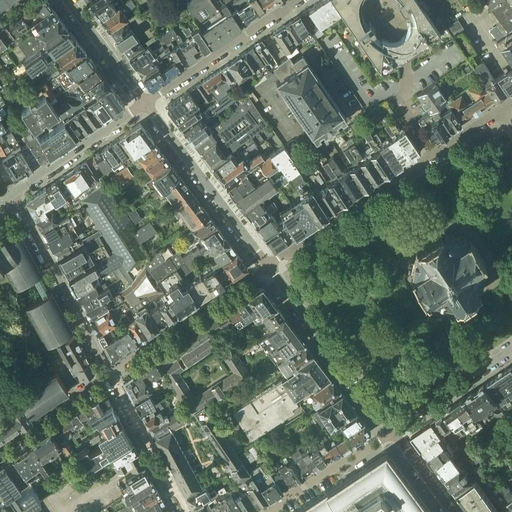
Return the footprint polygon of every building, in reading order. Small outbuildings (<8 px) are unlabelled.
[(39,16),(51,7),(45,0),(40,0),(32,5),(39,16)] [(94,0),(88,4),(95,12),(112,0),(94,0)] [(123,3),(120,0),(112,0),(95,12),(100,20),(119,6),(123,3)] [(127,0),(123,3),(119,6),(100,20),(109,32),(117,26),(125,21),(128,19),(124,13),(135,4),(131,0),(127,0)] [(181,0),(193,18),(214,5),(210,0),(181,0)] [(226,0),(232,8),(243,0),(226,0)] [(248,0),(250,3),(258,14),(266,9),(259,0),(248,0)] [(259,0),(266,9),(272,5),(268,0),(259,0)] [(333,0),(320,0),(318,2),(331,20),(339,14),(339,9),(333,0)] [(405,57),(440,33),(417,0),(333,0),(360,39),(357,41),(361,51),(366,48),(383,72),(405,57)] [(511,0),(484,0),(473,8),(484,1),(485,0),(495,13),(500,21),(511,11),(511,0)] [(486,4),(484,1),(473,8),(475,11),(486,4)] [(223,17),(219,10),(198,25),(198,26),(201,30),(201,31),(212,46),(232,32),(241,26),(232,12),(225,2),(221,5),(227,14),(223,17)] [(323,26),(331,20),(318,2),(308,9),(323,31),(325,29),(323,26)] [(241,26),(258,14),(250,3),(243,7),(242,8),(238,11),(237,9),(232,12),(241,26)] [(33,20),(39,16),(32,5),(26,10),(33,20)] [(33,26),(37,29),(57,14),(51,7),(39,16),(33,20),(30,22),(33,26)] [(323,31),(308,9),(299,14),(315,37),(323,31)] [(20,14),(27,24),(30,22),(33,20),(26,10),(20,14)] [(511,29),(511,11),(500,21),(508,32),(511,29)] [(125,21),(117,26),(126,39),(134,34),(126,23),(138,16),(136,13),(128,19),(125,21)] [(20,14),(13,19),(22,31),(29,27),(27,24),(20,14)] [(23,40),(19,43),(22,47),(29,57),(67,28),(57,14),(37,29),(22,39),(23,40)] [(312,39),(315,37),(299,14),(291,20),(307,43),(312,39)] [(18,43),(19,43),(23,40),(22,39),(19,34),(22,31),(13,19),(6,24),(18,43)] [(307,43),(291,20),(283,25),(299,49),(307,43)] [(448,26),(454,35),(464,29),(458,20),(448,26)] [(500,21),(495,24),(503,35),(508,32),(500,21)] [(12,48),(8,43),(9,43),(8,43),(13,39),(16,44),(18,43),(6,24),(0,28),(0,33),(11,49),(12,48)] [(288,56),(299,49),(283,25),(273,32),(288,56)] [(119,44),(126,39),(117,26),(109,32),(119,44)] [(212,46),(201,31),(201,30),(198,26),(197,27),(191,31),(188,26),(186,28),(185,27),(182,28),(187,36),(192,33),(194,37),(197,40),(196,41),(200,47),(193,51),(197,57),(212,46)] [(33,72),(40,67),(75,38),(67,28),(29,57),(24,60),(33,72)] [(181,67),(182,66),(190,61),(180,43),(179,43),(175,45),(171,38),(175,35),(175,32),(172,28),(162,34),(168,44),(167,45),(170,49),(174,56),(181,67)] [(511,66),(511,29),(503,35),(495,41),(511,66)] [(482,81),(495,100),(507,92),(497,77),(494,79),(482,60),(475,51),(461,31),(453,36),(482,81)] [(6,52),(11,49),(0,33),(0,49),(4,46),(6,49),(4,50),(6,52)] [(135,52),(144,47),(147,44),(147,45),(155,39),(153,36),(142,44),(134,34),(126,39),(135,52)] [(147,44),(144,47),(135,52),(128,57),(136,67),(151,56),(167,45),(168,44),(162,34),(155,39),(160,45),(152,50),(147,45),(147,44)] [(180,43),(190,61),(197,57),(193,51),(200,47),(196,41),(197,40),(194,37),(190,40),(188,38),(183,41),(179,35),(175,37),(179,43),(180,43)] [(75,38),(40,67),(50,79),(85,51),(75,38)] [(135,52),(126,39),(119,44),(128,57),(135,52)] [(264,64),(273,57),(261,40),(252,47),(262,60),(264,64)] [(151,56),(136,67),(142,75),(143,77),(158,67),(157,65),(154,61),(158,59),(157,57),(170,49),(167,45),(151,56)] [(256,64),(262,60),(252,47),(245,51),(261,75),(269,70),(266,66),(260,70),(256,64)] [(85,51),(50,79),(40,86),(49,100),(81,75),(95,64),(85,51)] [(261,75),(245,51),(239,56),(250,73),(252,71),(257,78),(261,75)] [(296,58),(292,60),(289,56),(272,67),(280,78),(275,82),(311,135),(316,141),(321,137),(319,135),(323,133),(324,135),(329,131),(327,129),(332,126),(333,129),(338,125),(337,123),(340,121),(341,122),(346,119),(302,54),(296,58)] [(166,77),(181,67),(174,56),(159,66),(166,77)] [(238,81),(250,73),(239,56),(226,64),(238,81)] [(55,108),(102,74),(95,64),(81,75),(49,100),(55,108)] [(240,84),(238,81),(226,64),(220,69),(233,89),(240,84)] [(473,69),(470,64),(464,68),(467,73),(473,69)] [(166,77),(159,66),(158,67),(143,77),(150,85),(153,86),(166,77)] [(511,67),(509,69),(497,77),(507,92),(511,88),(511,67)] [(220,69),(210,76),(200,82),(210,97),(211,96),(213,100),(217,97),(218,99),(223,96),(229,92),(233,89),(220,69)] [(96,94),(110,84),(102,74),(55,108),(58,113),(59,113),(61,117),(95,93),(96,94)] [(16,95),(24,90),(17,80),(9,86),(16,95)] [(446,102),(460,123),(495,100),(482,81),(468,90),(474,100),(467,104),(461,95),(449,103),(447,101),(446,102)] [(189,90),(190,90),(199,104),(201,103),(198,99),(203,96),(206,100),(210,97),(200,82),(189,90)] [(429,112),(436,108),(439,106),(446,102),(447,101),(434,82),(417,94),(429,112)] [(94,111),(118,94),(110,84),(96,94),(97,96),(84,106),(94,111)] [(49,156),(75,139),(63,121),(39,137),(34,130),(58,113),(55,108),(49,100),(40,86),(15,103),(22,113),(34,129),(32,130),(49,156)] [(190,90),(180,96),(189,110),(194,107),(197,106),(199,104),(190,90)] [(186,134),(193,142),(211,129),(210,127),(207,123),(211,121),(210,120),(218,114),(217,113),(234,100),(229,92),(223,96),(218,99),(207,108),(211,114),(205,119),(205,121),(186,134)] [(123,107),(124,103),(118,94),(94,111),(102,121),(123,107)] [(180,96),(167,105),(167,108),(176,120),(189,110),(180,96)] [(249,98),(210,127),(211,129),(193,142),(202,154),(232,131),(230,128),(245,116),(248,119),(258,111),(249,98)] [(439,106),(440,107),(443,105),(446,109),(443,111),(454,128),(460,123),(446,102),(439,106)] [(94,111),(84,106),(63,121),(75,139),(102,121),(94,111)] [(194,107),(189,110),(176,120),(181,127),(201,112),(197,106),(194,107)] [(377,107),(370,112),(373,117),(380,112),(377,107)] [(201,112),(181,127),(186,134),(205,121),(205,119),(211,114),(207,108),(201,112)] [(447,132),(454,128),(443,111),(440,113),(436,108),(429,112),(417,120),(422,126),(430,121),(436,117),(447,132)] [(7,110),(1,114),(0,114),(0,130),(0,131),(8,126),(3,118),(10,114),(7,110)] [(248,119),(250,122),(234,134),(232,131),(202,154),(211,166),(226,155),(267,124),(258,111),(248,119)] [(447,132),(436,117),(430,121),(441,136),(447,132)] [(388,123),(411,156),(420,151),(403,126),(398,129),(392,120),(388,123)] [(353,129),(360,125),(357,121),(351,126),(353,129)] [(441,136),(430,121),(422,126),(432,142),(441,136)] [(140,123),(130,129),(119,137),(133,157),(154,143),(140,123)] [(386,138),(403,162),(411,156),(388,123),(384,126),(390,135),(386,138)] [(367,128),(394,168),(403,162),(386,138),(382,141),(372,125),(367,128)] [(8,126),(0,131),(0,130),(0,143),(6,140),(3,136),(11,131),(8,126)] [(368,152),(383,175),(394,168),(367,128),(362,131),(374,148),(368,152)] [(24,135),(28,141),(41,162),(49,156),(32,130),(24,135)] [(133,157),(119,137),(111,143),(125,163),(133,158),(132,158),(133,157)] [(10,149),(6,140),(0,143),(0,155),(10,149)] [(28,141),(20,146),(33,167),(41,162),(28,141)] [(348,146),(373,182),(383,175),(368,152),(363,156),(353,142),(348,146)] [(124,163),(125,163),(111,143),(101,149),(111,162),(114,167),(123,161),(124,163)] [(138,158),(144,166),(161,153),(155,145),(138,158)] [(237,179),(226,186),(235,197),(259,180),(255,174),(262,169),(266,175),(279,166),(291,158),(292,157),(283,145),(270,154),(264,159),(237,179)] [(2,158),(14,179),(33,167),(20,146),(2,158)] [(347,166),(362,189),(373,182),(348,146),(343,149),(352,163),(347,166)] [(94,154),(103,167),(106,172),(109,170),(107,167),(106,168),(105,166),(106,165),(106,166),(111,162),(101,149),(94,154)] [(218,175),(228,167),(238,160),(233,152),(212,168),(218,175)] [(246,154),(238,160),(228,167),(235,176),(237,179),(264,159),(260,152),(249,160),(246,154)] [(169,163),(161,153),(144,166),(148,171),(142,176),(145,181),(152,176),(169,163)] [(98,171),(103,167),(94,154),(86,159),(92,167),(90,169),(96,179),(101,178),(99,176),(101,175),(98,171)] [(327,160),(352,196),(362,189),(347,166),(341,170),(332,157),(327,160)] [(285,173),(275,180),(280,186),(289,179),(299,171),(291,158),(279,166),(285,173)] [(86,159),(79,164),(90,180),(91,180),(96,179),(90,169),(92,167),(86,159)] [(326,181),(341,203),(352,196),(327,160),(322,163),(331,177),(326,181)] [(152,197),(162,190),(170,184),(168,182),(178,175),(169,163),(152,176),(145,181),(150,188),(153,188),(155,190),(150,193),(152,197)] [(96,179),(91,180),(90,180),(79,164),(64,175),(75,193),(80,200),(106,183),(101,175),(99,176),(101,178),(96,179)] [(119,185),(133,175),(126,166),(112,176),(119,185)] [(314,192),(328,212),(341,203),(326,181),(315,166),(311,168),(322,184),(313,189),(315,191),(314,192)] [(235,176),(228,167),(218,175),(224,184),(235,176)] [(299,171),(289,179),(297,191),(303,199),(317,220),(327,213),(311,189),(305,193),(303,189),(302,190),(301,188),(302,188),(301,186),(298,185),(305,180),(299,171)] [(73,204),(80,200),(75,193),(64,175),(57,179),(66,195),(73,204)] [(164,194),(171,204),(190,191),(178,175),(168,182),(170,184),(162,190),(152,197),(154,200),(164,194)] [(236,199),(235,199),(244,211),(267,193),(268,195),(278,187),(269,175),(237,198),(236,199)] [(73,204),(66,195),(57,179),(47,186),(55,200),(58,204),(62,210),(73,204)] [(90,215),(98,228),(102,234),(113,252),(95,264),(69,279),(76,292),(102,277),(113,270),(118,279),(125,275),(130,284),(150,259),(132,232),(136,230),(106,183),(80,200),(84,206),(90,215)] [(27,202),(35,218),(53,207),(51,202),(55,200),(47,186),(29,198),(27,202)] [(208,215),(190,191),(171,204),(175,209),(172,211),(178,219),(181,216),(190,228),(208,215)] [(267,193),(244,211),(249,217),(264,207),(261,203),(269,197),(268,195),(267,193)] [(303,199),(292,206),(306,227),(316,221),(317,220),(303,199)] [(264,207),(249,217),(255,225),(271,213),(270,212),(269,213),(267,211),(275,204),(273,201),(264,207)] [(53,207),(57,213),(62,210),(58,204),(53,207)] [(292,206),(281,213),(283,216),(286,221),(295,234),(305,228),(306,227),(292,206)] [(57,213),(53,207),(35,218),(42,230),(59,220),(55,214),(57,213)] [(42,230),(47,240),(67,228),(74,225),(84,219),(79,209),(68,215),(59,220),(42,230)] [(142,218),(136,209),(129,214),(135,223),(142,218)] [(271,213),(255,225),(264,237),(274,230),(280,226),(286,221),(283,216),(276,221),(271,213)] [(160,214),(136,230),(132,232),(150,259),(154,254),(157,252),(156,250),(162,246),(155,235),(157,233),(152,224),(162,217),(160,214)] [(188,239),(190,243),(216,225),(208,215),(190,228),(191,230),(187,232),(191,237),(188,239)] [(274,230),(264,237),(272,248),(275,248),(284,242),(295,235),(291,228),(286,221),(280,226),(274,230)] [(47,240),(52,248),(69,240),(74,236),(79,233),(74,225),(67,228),(47,240)] [(185,281),(186,281),(193,275),(198,272),(190,259),(202,252),(201,250),(223,235),(216,225),(190,243),(186,245),(189,250),(196,245),(198,247),(193,251),(192,250),(182,256),(178,251),(169,257),(185,281)] [(74,249),(91,241),(102,234),(98,228),(71,245),(69,240),(52,248),(57,259),(74,249)] [(469,239),(466,241),(467,238),(443,233),(443,237),(441,233),(429,241),(417,249),(419,252),(415,252),(410,276),(413,276),(410,277),(427,303),(429,301),(429,304),(437,305),(452,308),(453,306),(455,308),(480,292),(478,289),(480,289),(485,266),(482,265),(485,263),(469,239)] [(0,267),(4,265),(8,272),(16,287),(33,277),(43,296),(26,305),(38,327),(47,344),(61,336),(72,331),(51,291),(47,293),(38,275),(41,273),(19,234),(14,237),(7,241),(3,235),(0,236),(0,267)] [(208,266),(210,269),(211,270),(215,268),(227,261),(237,254),(223,235),(201,250),(202,252),(203,251),(205,255),(211,251),(216,258),(215,258),(217,261),(218,260),(218,261),(215,264),(214,262),(208,265),(208,266)] [(74,249),(57,259),(62,268),(63,268),(79,259),(101,247),(101,246),(103,244),(98,236),(91,241),(74,249)] [(103,244),(101,246),(101,247),(106,255),(112,252),(106,243),(103,244)] [(129,308),(134,316),(147,336),(159,327),(149,311),(146,305),(146,304),(161,294),(164,292),(157,281),(155,279),(150,270),(160,263),(165,260),(159,251),(157,252),(154,254),(150,259),(130,284),(119,291),(123,298),(124,301),(129,308)] [(246,266),(237,254),(227,261),(236,275),(240,272),(240,273),(244,270),(246,266)] [(188,308),(197,301),(187,285),(185,281),(169,257),(165,260),(160,263),(188,308)] [(69,279),(95,264),(92,258),(82,263),(79,259),(63,268),(69,279)] [(225,282),(236,275),(227,261),(215,268),(225,282)] [(150,270),(155,279),(161,275),(163,277),(157,281),(164,292),(168,298),(178,314),(188,308),(160,263),(150,270)] [(211,291),(217,287),(207,271),(210,269),(208,266),(198,272),(211,291)] [(225,282),(215,268),(211,270),(210,269),(207,271),(217,287),(225,282)] [(198,272),(193,275),(195,279),(193,280),(204,297),(211,291),(198,272)] [(197,301),(204,297),(193,280),(188,284),(186,281),(185,281),(187,285),(197,301)] [(76,294),(81,302),(98,292),(108,286),(105,282),(96,287),(94,283),(76,294)] [(108,286),(98,292),(81,302),(85,310),(108,298),(112,296),(108,286)] [(244,312),(234,319),(238,326),(247,320),(254,315),(257,320),(261,317),(276,306),(270,297),(263,288),(260,287),(247,296),(244,298),(251,307),(248,309),(248,310),(244,312)] [(112,296),(108,298),(85,310),(89,317),(123,298),(119,291),(112,296)] [(157,305),(157,306),(168,321),(178,314),(168,298),(164,292),(161,294),(165,300),(157,305)] [(244,298),(237,303),(244,312),(248,310),(248,309),(251,307),(244,298)] [(90,319),(98,333),(110,326),(115,324),(115,323),(124,318),(121,314),(129,308),(124,301),(90,319)] [(235,304),(226,310),(233,320),(234,319),(244,312),(237,303),(235,304)] [(157,306),(157,305),(150,310),(146,304),(146,305),(149,311),(159,327),(168,321),(157,306)] [(128,326),(138,341),(147,336),(134,316),(129,308),(121,314),(124,318),(129,325),(128,326)] [(266,325),(260,329),(264,333),(270,329),(276,324),(274,321),(283,315),(278,308),(262,319),(266,325)] [(224,311),(218,316),(224,326),(233,320),(226,310),(224,311)] [(276,358),(277,359),(288,351),(303,341),(283,315),(274,321),(276,324),(270,329),(258,337),(275,359),(276,358)] [(218,316),(213,319),(219,328),(219,329),(224,326),(218,316)] [(203,326),(200,328),(207,338),(210,336),(220,330),(219,329),(219,328),(213,319),(203,326)] [(110,326),(117,338),(125,350),(138,341),(128,326),(119,331),(115,324),(110,326)] [(104,345),(117,338),(110,326),(98,333),(104,345)] [(192,333),(187,337),(194,347),(199,343),(207,338),(200,328),(192,333)] [(180,356),(187,366),(192,363),(193,363),(205,355),(205,354),(216,347),(227,340),(220,330),(210,336),(207,338),(199,343),(194,347),(189,350),(180,356)] [(94,371),(74,335),(64,341),(62,338),(55,342),(78,382),(94,371)] [(182,340),(174,346),(180,356),(189,350),(194,347),(187,337),(182,340)] [(114,357),(125,350),(117,338),(104,345),(110,356),(114,357)] [(226,361),(233,372),(240,383),(252,376),(245,366),(247,365),(237,350),(235,352),(227,340),(216,347),(222,355),(222,356),(225,361),(226,361)] [(329,376),(312,354),(305,344),(290,354),(288,351),(277,359),(287,372),(292,369),(293,370),(280,378),(233,410),(233,411),(232,411),(250,438),(251,437),(251,438),(293,410),(291,406),(298,403),(294,397),(311,386),(313,388),(329,376)] [(162,354),(170,365),(178,360),(177,358),(170,348),(162,354)] [(155,359),(162,371),(170,365),(162,354),(155,359)] [(139,369),(132,374),(137,383),(145,378),(146,380),(150,379),(162,371),(155,359),(149,362),(145,365),(139,369)] [(204,406),(195,396),(179,372),(184,369),(178,360),(170,365),(162,371),(168,379),(171,383),(186,407),(191,414),(194,412),(204,406)] [(511,364),(486,382),(504,409),(511,403),(511,364)] [(56,372),(22,395),(35,412),(68,389),(56,372)] [(204,406),(240,383),(233,372),(220,380),(220,379),(207,388),(195,396),(204,406)] [(132,374),(123,380),(127,386),(130,392),(147,382),(146,380),(145,378),(137,383),(132,374)] [(147,382),(130,392),(133,398),(151,389),(157,385),(164,381),(160,376),(153,380),(154,382),(149,385),(147,382)] [(315,407),(340,390),(330,378),(311,391),(316,398),(311,402),(315,407)] [(164,381),(157,385),(160,390),(171,383),(168,379),(164,381)] [(486,382),(466,395),(481,418),(483,416),(488,425),(505,415),(502,410),(504,409),(486,382)] [(98,397),(104,407),(111,402),(106,394),(105,392),(98,397)] [(149,392),(134,400),(140,411),(149,407),(155,403),(149,392)] [(330,428),(356,411),(341,392),(317,409),(317,410),(312,412),(321,425),(325,423),(329,429),(330,428)] [(0,435),(18,423),(19,424),(31,415),(35,412),(22,395),(7,405),(10,409),(0,415),(0,435)] [(466,395),(456,402),(475,429),(482,424),(479,419),(481,418),(466,395)] [(98,397),(91,402),(97,411),(104,407),(98,397)] [(140,411),(144,419),(155,413),(159,409),(162,406),(160,401),(155,403),(149,407),(140,411)] [(90,416),(97,411),(91,402),(84,407),(90,416)] [(90,416),(95,425),(99,422),(115,412),(111,402),(104,407),(97,411),(90,416)] [(470,432),(475,429),(456,402),(446,409),(463,433),(468,429),(470,432)] [(144,419),(148,426),(159,420),(163,416),(161,412),(164,407),(162,406),(159,409),(155,413),(144,419)] [(204,406),(194,412),(201,421),(200,422),(231,467),(231,468),(230,472),(237,482),(250,473),(249,471),(242,461),(211,416),(210,415),(209,413),(204,406)] [(95,425),(90,416),(84,407),(77,411),(84,421),(83,422),(84,424),(81,426),(83,428),(86,427),(87,427),(91,424),(92,426),(95,425)] [(159,420),(148,426),(153,435),(163,429),(168,427),(168,426),(170,425),(170,426),(183,418),(191,414),(186,407),(175,413),(168,417),(167,414),(163,416),(159,420)] [(446,409),(432,418),(442,432),(447,429),(452,436),(454,439),(454,438),(463,433),(446,409)] [(70,417),(79,431),(83,428),(81,426),(84,424),(83,422),(84,421),(77,411),(70,417)] [(350,429),(357,425),(363,421),(356,411),(330,428),(333,434),(343,428),(346,432),(350,429)] [(98,437),(105,433),(121,422),(115,412),(99,422),(100,423),(99,423),(102,428),(78,442),(81,447),(98,437)] [(213,419),(238,453),(242,450),(218,416),(213,419)] [(78,431),(79,431),(70,417),(65,420),(72,430),(76,437),(80,434),(78,431)] [(183,418),(170,426),(169,426),(171,430),(172,431),(186,423),(183,418)] [(447,429),(442,432),(432,418),(412,432),(428,453),(452,436),(447,429)] [(76,437),(72,430),(65,420),(59,424),(66,435),(65,435),(67,437),(72,433),(75,438),(76,437)] [(357,425),(364,435),(370,430),(363,421),(357,425)] [(101,443),(103,446),(126,431),(121,422),(105,433),(98,437),(101,443)] [(56,427),(51,430),(57,440),(65,435),(66,435),(59,424),(56,426),(56,427)] [(357,425),(350,429),(346,432),(334,440),(341,450),(364,435),(357,425)] [(61,446),(57,440),(51,430),(31,444),(42,459),(47,456),(54,466),(64,459),(57,449),(61,446)] [(171,430),(155,439),(186,496),(202,487),(172,431),(171,430)] [(131,440),(126,431),(103,446),(101,443),(96,446),(94,443),(77,452),(86,468),(110,454),(131,440)] [(428,453),(435,463),(451,451),(459,445),(454,438),(454,439),(452,436),(428,453)] [(333,437),(325,442),(334,455),(341,450),(334,440),(333,437)] [(67,438),(60,443),(68,456),(75,451),(67,438)] [(110,454),(115,462),(113,464),(117,473),(141,458),(131,440),(110,454)] [(435,463),(444,476),(461,465),(453,455),(456,453),(469,470),(474,465),(463,449),(465,447),(477,465),(481,462),(467,440),(459,445),(451,451),(435,463)] [(325,442),(318,447),(326,460),(334,455),(325,442)] [(49,470),(42,459),(31,444),(25,448),(24,448),(21,450),(34,468),(39,465),(45,473),(49,470)] [(248,449),(255,459),(260,456),(253,446),(248,449)] [(326,460),(318,447),(310,452),(319,465),(326,460)] [(304,475),(311,470),(301,455),(297,448),(290,453),(294,460),(295,460),(304,475)] [(29,472),(34,468),(21,450),(12,456),(28,479),(30,482),(33,481),(32,479),(33,478),(29,472)] [(301,455),(311,470),(319,465),(310,452),(309,450),(301,455)] [(430,511),(391,459),(390,460),(388,456),(385,452),(349,476),(342,481),(342,480),(292,511),(430,511)] [(456,453),(453,455),(461,465),(444,476),(457,493),(472,482),(472,481),(475,478),(469,470),(456,453)] [(12,456),(1,464),(14,483),(16,487),(18,489),(21,486),(20,485),(28,480),(25,474),(12,456)] [(270,471),(277,466),(273,460),(268,463),(270,466),(267,467),(270,471)] [(294,460),(287,465),(297,480),(304,475),(295,460),(294,460)] [(252,474),(260,487),(268,499),(281,490),(274,478),(272,476),(263,462),(249,471),(250,473),(251,473),(252,474)] [(297,480),(287,465),(285,462),(278,467),(280,471),(289,485),(297,480)] [(0,464),(0,487),(6,497),(15,490),(18,489),(16,487),(14,483),(1,464),(0,464)] [(151,478),(150,475),(144,464),(132,471),(124,476),(129,484),(121,489),(124,494),(133,489),(151,478)] [(474,470),(499,505),(505,500),(489,477),(487,478),(478,465),(474,470)] [(272,476),(274,478),(281,490),(289,485),(280,471),(278,472),(277,471),(273,473),(275,475),(272,476)] [(260,505),(268,499),(260,487),(252,474),(248,476),(252,482),(248,485),(260,505)] [(133,489),(124,494),(129,503),(156,486),(151,478),(133,489)] [(457,493),(470,511),(497,511),(499,511),(475,478),(472,481),(472,482),(457,493)] [(237,485),(242,494),(251,510),(260,505),(248,485),(244,480),(237,485)] [(204,486),(186,496),(192,507),(209,497),(210,499),(217,495),(210,483),(204,486)] [(235,499),(243,511),(248,511),(251,510),(242,494),(237,485),(229,490),(235,499)] [(32,486),(20,494),(29,507),(37,501),(41,499),(32,486)] [(133,511),(144,506),(160,496),(161,495),(156,486),(129,503),(129,504),(120,509),(122,511),(133,511)] [(218,489),(221,494),(224,493),(227,491),(224,486),(218,489)] [(235,511),(243,511),(229,490),(227,491),(224,493),(235,511)] [(224,511),(235,511),(224,493),(221,494),(216,498),(218,502),(224,511)] [(147,511),(152,511),(165,504),(160,496),(144,506),(147,511)] [(9,501),(0,507),(0,511),(43,511),(37,501),(29,507),(21,511),(16,511),(10,504),(9,501)] [(212,511),(224,511),(218,502),(210,507),(212,511)] [(194,511),(193,511),(212,511),(210,507),(208,503),(194,511)]
